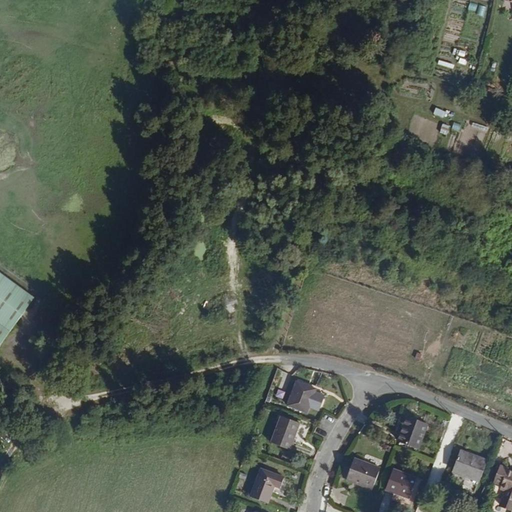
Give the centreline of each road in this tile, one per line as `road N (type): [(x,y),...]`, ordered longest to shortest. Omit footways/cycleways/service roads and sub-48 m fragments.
road 1 (track): [(375,377),(250,354),(92,399),(29,390)]
road 2 (residential): [(314,511),(345,417),(375,377)]
road 3 (residential): [(511,431),(375,377)]
